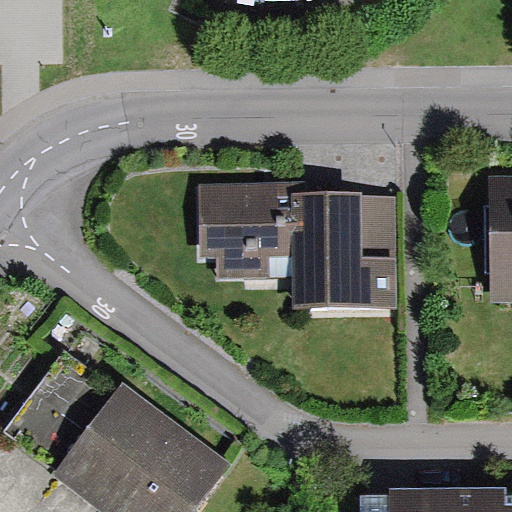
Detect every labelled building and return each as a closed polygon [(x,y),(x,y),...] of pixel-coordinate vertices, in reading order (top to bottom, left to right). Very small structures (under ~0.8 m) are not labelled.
[(190,0),(211,11),(272,24),(331,12),(354,0),(190,0)] [(511,187),(488,187),(487,305),(511,304),(511,187)] [(385,214),(191,212),(191,290),(289,291),(289,333),(383,334),(385,214)] [(194,511),(232,460),(65,342),(0,433),(0,438),(103,511),(194,511)] [(511,511),(511,498),(480,499),(390,500),(390,511),(511,511)]
